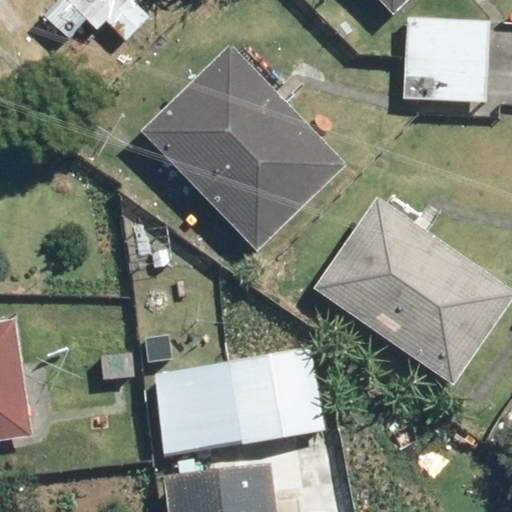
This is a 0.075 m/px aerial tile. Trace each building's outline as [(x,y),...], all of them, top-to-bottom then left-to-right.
[(370,0),(384,13),(397,0),(370,0)] [(480,27),(404,27),(405,109),(481,108),(480,27)] [(215,49),(129,134),(248,252),(333,167),(215,49)] [(370,200),(311,284),(448,379),(507,294),(370,200)] [(0,443),(28,439),(11,325),(0,326),(0,443)] [(230,360),(240,438),(320,428),(310,351),(230,360)] [(157,489),(159,511),(324,511),(325,510),(306,511),(260,511),(258,480),(157,489)]
